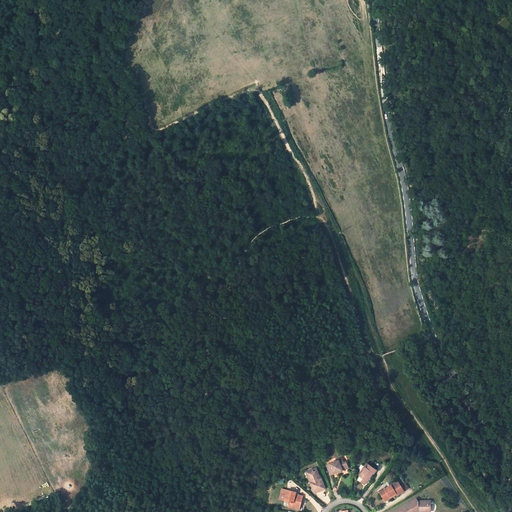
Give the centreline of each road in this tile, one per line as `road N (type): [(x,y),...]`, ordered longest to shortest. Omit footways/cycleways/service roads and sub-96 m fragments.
road 1 (track): [(378,366),(331,230),(257,86),(153,131),(122,66),(123,46),(147,0)]
road 2 (unclassified): [(373,0),(413,277),(432,336),(511,476)]
road 3 (track): [(476,511),(378,366)]
